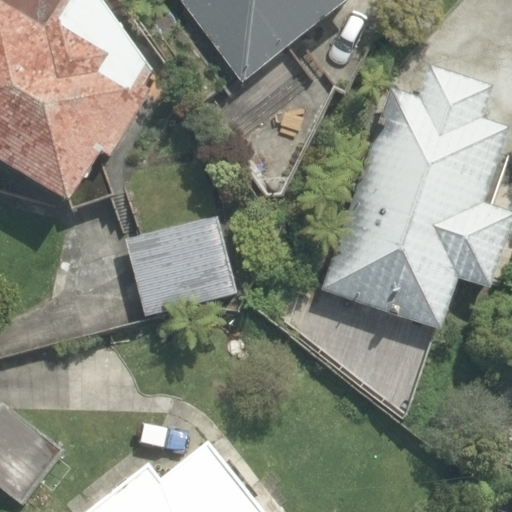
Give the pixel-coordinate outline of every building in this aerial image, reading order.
[(172,0),(233,90),(364,1),(363,0),(172,0)] [(93,145),(109,153),(147,76),(0,3),(0,155),(71,190),(93,145)] [(454,284),(487,295),(511,221),(511,135),(483,125),(493,96),(424,72),(414,102),(382,91),(315,290),(438,332),(454,284)] [(242,294),(212,212),(118,246),(147,328),(242,294)] [(65,452),(0,404),(0,491),(23,509),(65,452)] [(256,511),(205,443),(150,484),(141,473),(87,511),(256,511)]
